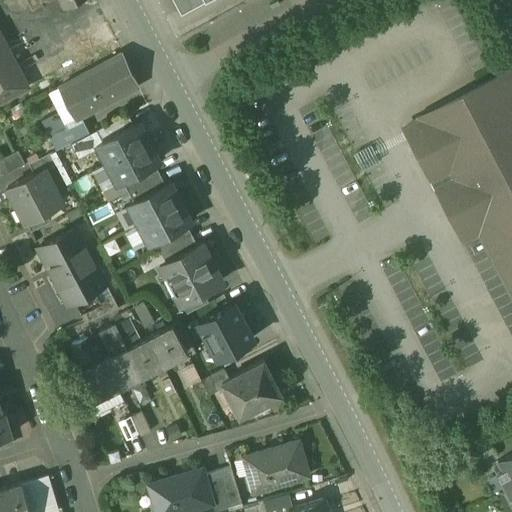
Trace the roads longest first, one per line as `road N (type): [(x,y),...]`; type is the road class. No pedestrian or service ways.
road 1 (tertiary): [(168,78),(393,511)]
road 2 (residential): [(168,78),(317,0)]
road 3 (residential): [(63,437),(0,292)]
